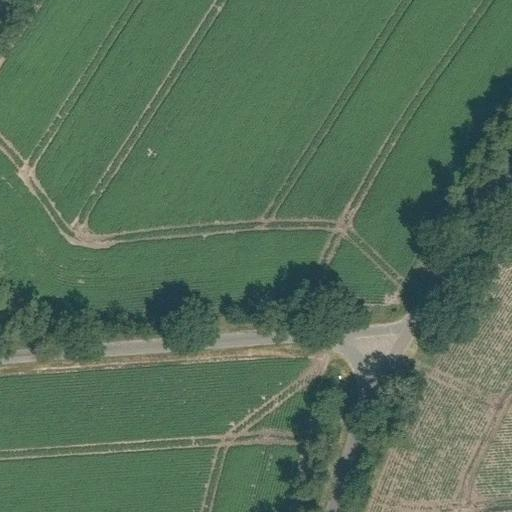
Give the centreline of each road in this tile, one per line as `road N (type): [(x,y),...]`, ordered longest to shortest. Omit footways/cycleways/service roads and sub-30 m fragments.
road 1 (unclassified): [(0,359),(291,340),(391,342)]
road 2 (unclassified): [(391,342),(511,155)]
road 3 (unclassified): [(343,511),(391,342)]
